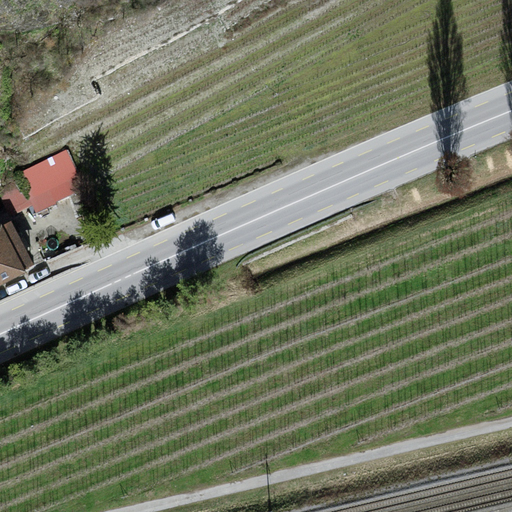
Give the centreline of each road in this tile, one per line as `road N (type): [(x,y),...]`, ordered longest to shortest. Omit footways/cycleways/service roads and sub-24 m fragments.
road 1 (primary): [(0,334),(511,111)]
road 2 (track): [(125,511),(511,419)]
